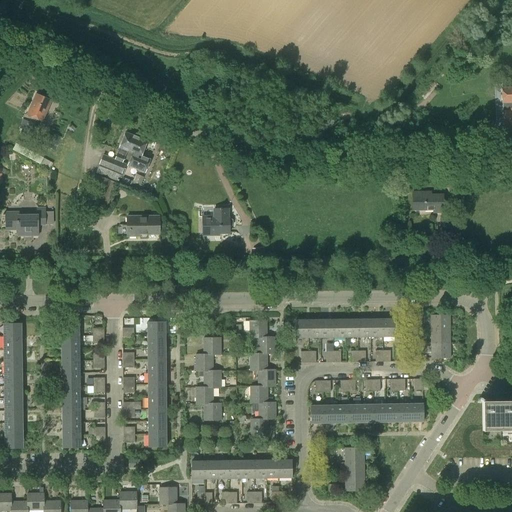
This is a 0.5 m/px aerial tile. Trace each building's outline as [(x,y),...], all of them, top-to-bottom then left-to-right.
[(511,88),(501,89),(502,128),(511,128),(511,88)] [(42,122),(51,101),(35,94),(26,115),(42,122)] [(34,140),(39,127),(22,119),(18,128),(21,129),(19,134),(34,140)] [(67,130),(71,134),(76,129),(71,125),(67,130)] [(61,137),(51,133),(46,147),(55,150),(61,137)] [(127,151),(130,153),(136,137),(125,133),(119,148),(114,161),(102,156),(95,173),(118,182),(125,165),(122,163),(127,151)] [(130,153),(132,154),(127,166),(144,173),(149,160),(140,156),(146,142),(136,137),(130,153)] [(43,156),(16,142),(12,150),(39,164),(43,156)] [(143,178),(136,174),(131,187),(138,190),(143,178)] [(110,181),(99,176),(90,199),(101,204),(110,181)] [(421,196),(421,193),(412,193),(412,211),(432,210),(432,214),(442,214),(442,195),(421,196)] [(18,216),(18,213),(6,213),(6,231),(18,231),(18,237),(38,236),(38,225),(45,225),(45,209),(37,209),(37,216),(18,216)] [(228,233),(228,232),(228,228),(233,226),(232,221),(228,218),(227,218),(227,210),(221,210),(221,209),(219,209),(219,210),(213,210),(213,217),(202,217),(202,232),(203,232),(203,236),(214,236),(214,234),(228,233)] [(126,217),(127,232),(129,232),(129,237),(139,237),(139,235),(159,235),(159,232),(159,217),(126,217)] [(450,231),(450,219),(440,219),(440,231),(450,231)] [(430,315),(430,330),(450,330),(449,315),(430,315)] [(345,337),(345,319),(332,320),(333,337),(345,337)] [(358,337),(357,319),(345,319),(345,337),(358,337)] [(357,319),(358,337),(370,337),(370,319),(357,319)] [(370,319),(370,337),(382,336),(382,319),(370,319)] [(394,319),(382,319),(382,336),(395,336),(394,319)] [(295,338),(308,338),(308,320),(295,320),(295,338)] [(321,337),(320,320),(308,320),(308,338),(321,337)] [(333,337),(332,320),(320,320),(321,337),(333,337)] [(249,321),(249,338),(257,338),(262,338),(262,337),(266,337),(266,321),(249,321)] [(147,323),(147,335),(165,335),(165,323),(147,323)] [(4,324),(4,337),(22,337),(21,324),(4,324)] [(61,324),(61,336),(79,336),(79,324),(61,324)] [(431,344),(450,344),(450,330),(430,330),(431,344)] [(165,335),(147,335),(147,348),(165,348),(165,335)] [(61,349),(79,348),(79,336),(61,336),(61,349)] [(22,337),(4,337),(4,350),(22,350),(22,337)] [(262,338),(257,338),(257,354),(262,354),(266,354),(274,354),(274,337),(266,337),(262,337),(262,338)] [(220,338),(203,338),(203,355),(208,355),(212,355),(220,355),(220,338)] [(450,358),(450,344),(431,344),(431,358),(450,358)] [(61,361),(79,361),(79,348),(61,349),(61,361)] [(165,348),(147,348),(148,360),(165,360),(165,348)] [(22,350),(4,350),(4,362),(22,362),(22,350)] [(389,350),(381,350),(381,362),(390,362),(389,350)] [(262,370),(266,370),(266,354),(262,354),(257,354),(249,354),(249,371),(258,371),(262,371),(262,370)] [(208,371),(212,371),(212,355),(208,355),(203,355),(195,355),(195,371),(203,371),(208,371)] [(165,360),(148,360),(148,373),(165,372),(165,360)] [(79,361),(61,361),(61,374),(79,374),(79,361)] [(22,362),(4,362),(4,374),(22,374),(22,362)] [(262,371),(258,371),(258,386),(262,386),(262,387),(267,387),(274,387),(274,370),(266,370),(262,370),(262,371)] [(208,371),(203,371),(203,387),(208,387),(212,387),(220,387),(220,371),(212,371),(208,371)] [(148,385),(165,385),(165,372),(148,373),(148,385)] [(4,387),(22,387),(22,374),(4,374),(4,387)] [(79,374),(61,374),(61,386),(79,386),(79,374)] [(414,390),(422,390),(421,379),(414,379),(414,390)] [(148,397),(165,397),(165,385),(148,385),(148,397)] [(79,386),(61,386),(62,398),(79,398),(79,386)] [(262,403),(267,403),(267,387),(262,387),(262,386),(258,386),(250,387),(250,404),(258,404),(262,404),(262,403)] [(5,399),(22,399),(22,387),(4,387),(5,399)] [(208,403),(212,403),(212,387),(208,387),(203,387),(195,387),(195,404),(203,404),(208,404),(208,403)] [(148,410),(165,410),(165,397),(148,397),(148,410)] [(79,398),(62,398),(62,411),(79,411),(79,398)] [(5,411),(22,411),(22,399),(5,399),(5,411)] [(511,401),(482,402),(482,431),(511,430),(511,401)] [(262,404),(258,404),(258,419),(262,419),(267,419),(275,419),(275,402),(267,403),(262,403),(262,404)] [(220,403),(212,403),(208,403),(208,404),(203,404),(203,420),(220,420),(220,403)] [(372,405),(373,422),(385,422),(385,404),(372,405)] [(385,404),(385,422),(397,422),(397,404),(385,404)] [(397,404),(397,422),(410,422),(409,404),(397,404)] [(422,404),(409,404),(410,422),(422,422),(422,404)] [(323,406),(323,423),(336,423),(335,405),(323,406)] [(335,405),(336,423),(348,423),(348,405),(335,405)] [(348,405),(348,423),(360,423),(360,405),(348,405)] [(360,405),(360,423),(373,422),(372,405),(360,405)] [(310,424),(323,423),(323,406),(310,406),(310,424)] [(148,422),(166,422),(165,410),(148,410),(148,422)] [(5,424),(22,423),(22,411),(5,411),(5,424)] [(79,411),(62,411),(62,423),(80,423),(79,411)] [(250,436),(267,436),(267,419),(262,419),(258,419),(250,419),(250,436)] [(148,435),(166,435),(166,422),(148,422),(148,435)] [(5,436),(23,436),(22,423),(5,424),(5,436)] [(80,423),(62,423),(62,436),(80,435),(80,423)] [(80,448),(80,435),(62,436),(62,448),(80,448)] [(166,447),(166,435),(148,435),(148,447),(166,447)] [(23,449),(23,436),(5,436),(5,449),(23,449)] [(344,448),(344,463),(363,462),(363,448),(344,448)] [(266,478),(266,460),(253,461),(253,478),(266,478)] [(278,478),(278,460),(266,460),(266,478),(278,478)] [(291,460),(278,460),(278,478),(291,478),(291,460)] [(191,479),(204,479),(204,461),(191,462),(191,479)] [(216,479),(216,461),(204,461),(204,479),(216,479)] [(229,479),(229,461),(216,461),(216,479),(229,479)] [(241,479),(241,461),(229,461),(229,479),(241,479)] [(253,478),(253,461),(241,461),(241,479),(253,478)] [(344,477),(363,477),(363,462),(344,463),(344,476),(344,477)] [(364,491),(363,477),(344,477),(344,491),(364,491)] [(176,505),(176,504),(176,488),(159,488),(160,505),(168,505),(176,505)] [(119,492),(119,501),(119,510),(120,510),(136,509),(136,492),(119,492)] [(0,494),(0,511),(11,511),(11,502),(11,494),(0,494)] [(27,494),(27,502),(27,511),(28,511),(44,511),(43,502),(44,502),(44,494),(27,494)] [(43,502),(44,511),(43,511),(60,511),(60,501),(44,502),(43,502)] [(86,511),(87,509),(87,501),(70,501),(70,511),(86,511)] [(103,511),(119,511),(120,510),(119,510),(119,501),(103,501),(103,509),(103,511)] [(27,502),(11,502),(11,511),(10,511),(28,511),(27,511),(27,502)]
